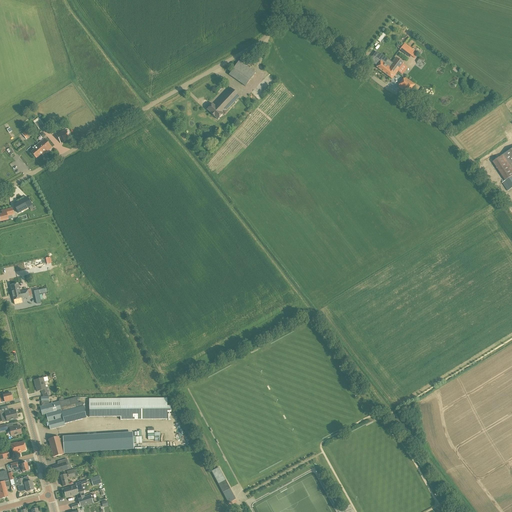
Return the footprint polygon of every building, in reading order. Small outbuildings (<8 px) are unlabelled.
[(410,57),(411,55),(415,51),(405,43),(400,50),(410,57)] [(404,64),(400,61),(396,57),(389,65),(382,60),(376,67),(384,73),(392,79),(397,72),(398,72),(404,64)] [(245,87),(255,73),(239,61),(229,75),(245,87)] [(415,84),(405,77),(404,79),(403,78),(398,85),(399,85),(398,87),(408,94),(415,84)] [(212,104),(207,110),(218,120),(223,114),(224,115),(227,112),(226,111),(239,97),(230,88),(213,105),(212,104)] [(39,130),(44,126),(39,120),(34,123),(39,130)] [(61,143),(70,139),(65,129),(56,134),(61,143)] [(26,139),(30,136),(26,130),(21,134),(26,139)] [(52,148),(44,139),(36,146),(37,147),(31,152),(36,158),(41,154),(42,155),(52,148)] [(511,149),(493,162),(505,181),(502,183),(507,191),(511,188),(511,149)] [(34,208),(33,206),(28,197),(13,205),(18,214),(29,208),(31,210),(34,208)] [(2,214),(0,214),(0,220),(0,222),(8,220),(12,218),(12,215),(14,214),(12,208),(1,211),(2,214)] [(20,291),(18,284),(10,285),(14,300),(13,300),(14,305),(22,303),(22,302),(25,301),(25,298),(30,297),(29,296),(32,295),(31,289),(28,290),(28,289),(20,291)] [(47,293),(46,288),(32,291),(35,304),(39,303),(38,294),(47,293)] [(46,387),(43,378),(33,381),(35,387),(36,387),(37,391),(41,390),(42,394),(49,392),(48,387),(46,387)] [(0,395),(0,402),(4,402),(13,400),(11,393),(3,395),(0,395)] [(42,406),(40,407),(42,415),(46,414),(48,422),(49,426),(50,430),(65,426),(64,424),(87,418),(82,402),(78,403),(77,397),(64,400),(62,398),(59,398),(58,402),(49,404),(42,406)] [(89,399),(89,417),(120,417),(120,420),(167,420),(167,412),(171,412),(171,406),(167,406),(167,398),(89,399)] [(1,407),(0,407),(0,413),(0,414),(2,423),(7,421),(17,419),(15,410),(10,412),(9,411),(8,411),(5,412),(2,413),(1,408),(1,407)] [(22,434),(20,426),(14,427),(14,426),(9,427),(12,436),(22,434)] [(63,454),(59,437),(49,439),(53,457),(63,454)] [(26,450),(24,442),(17,443),(17,442),(11,444),(13,455),(18,453),(18,452),(26,450)] [(0,460),(10,458),(7,450),(0,451),(0,460)] [(18,462),(10,464),(11,468),(12,469),(17,467),(18,470),(20,470),(20,473),(22,472),(29,471),(29,470),(30,469),(29,467),(28,466),(27,463),(23,464),(20,465),(18,465),(18,462)] [(68,469),(66,463),(53,466),(55,473),(68,469)] [(228,503),(229,503),(236,499),(219,467),(213,470),(211,471),(228,503)] [(63,486),(68,485),(67,479),(75,477),(78,476),(76,469),(66,471),(67,474),(66,475),(60,476),(63,486)] [(0,471),(0,498),(2,499),(2,498),(7,497),(3,482),(9,481),(6,470),(0,471)] [(101,483),(99,476),(99,475),(90,478),(93,486),(95,485),(97,491),(104,489),(102,483),(101,483)] [(29,480),(28,476),(24,477),(24,478),(17,480),(17,478),(13,479),(15,486),(17,485),(19,492),(26,490),(27,492),(34,490),(32,481),(25,483),(24,481),(29,480)] [(78,499),(85,497),(84,494),(85,493),(84,489),(82,490),(81,484),(64,489),(66,497),(77,494),(78,499)] [(85,497),(78,499),(80,507),(93,503),(92,499),(94,499),(93,495),(91,495),(85,497)]
